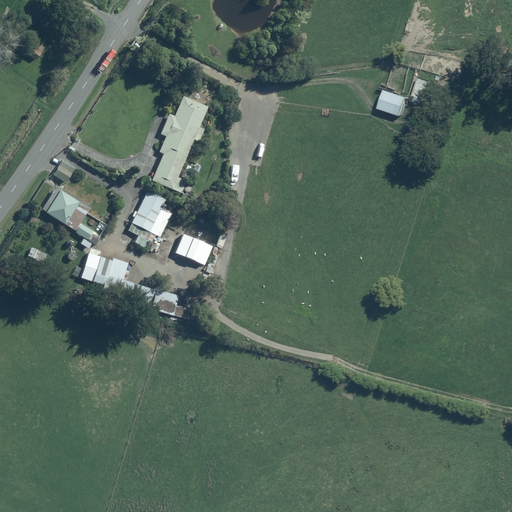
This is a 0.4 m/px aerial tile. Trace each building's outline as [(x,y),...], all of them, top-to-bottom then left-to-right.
[(32,42),(25,55),(36,61),(43,48),(32,42)] [(433,83),(419,79),(414,97),(416,98),(414,104),(425,107),(427,101),(433,103),(436,94),(430,92),(433,83)] [(386,91),(380,110),(403,118),(409,98),(386,91)] [(198,128),(206,109),(181,99),(174,116),(169,114),(160,135),(165,137),(158,154),(163,156),(152,180),(180,192),(185,179),(177,176),(192,139),(199,142),(204,130),(198,128)] [(74,167),(61,160),(53,176),(66,183),(74,167)] [(55,190),(42,211),(87,238),(92,231),(80,224),(87,212),(76,206),(78,204),(55,190)] [(165,202),(145,193),(137,211),(132,209),(126,223),(131,225),(128,232),(137,237),(134,243),(144,248),(147,241),(156,244),(170,213),(167,212),(169,207),(164,205),(165,202)] [(31,248),(27,257),(36,260),(40,252),(31,248)] [(110,260),(99,257),(92,283),(103,286),(100,294),(171,314),(176,296),(121,280),(126,262),(110,258),(110,260)]
